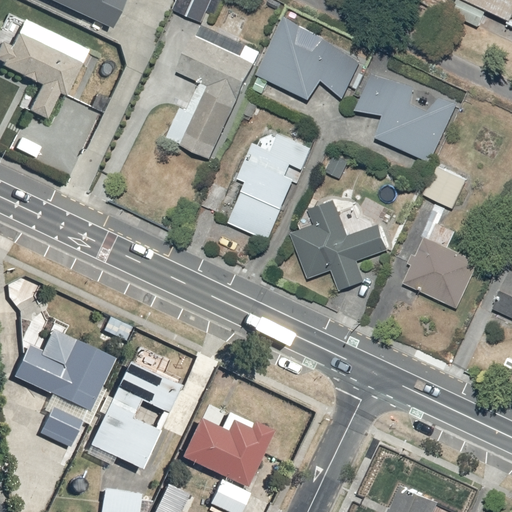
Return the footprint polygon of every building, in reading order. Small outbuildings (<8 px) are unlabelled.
[(54,0),(114,28),(127,0),(54,0)] [(181,0),(178,9),(205,21),(210,10),(221,14),(227,0),(181,0)] [(484,14),(454,0),(452,0),(448,10),(478,25),(484,14)] [(511,0),(470,0),(511,19),(511,15),(511,0)] [(261,73),(318,100),(326,83),(350,94),(368,56),(330,38),(322,54),(300,43),(309,23),(289,14),(261,73)] [(14,45),(4,41),(0,50),(0,57),(7,60),(5,65),(44,81),(42,88),(68,98),(81,64),(86,66),(94,47),(26,17),(14,45)] [(245,52),(200,31),(182,69),(205,79),(192,108),(185,105),(171,136),(216,157),(266,48),(250,41),(245,52)] [(419,85),(378,71),(360,110),(388,114),(380,136),(435,162),(462,101),(442,95),(437,111),(414,104),(419,85)] [(268,137),(263,135),(245,177),(253,180),(236,220),(275,236),(300,177),(306,180),(320,146),(285,131),(283,135),(271,130),(268,137)] [(470,173),(444,161),(429,192),(455,205),(470,173)] [(318,222),(296,230),(312,279),(338,270),(344,289),(370,280),(361,256),(391,246),(383,223),(353,234),(341,200),(313,210),(318,222)] [(417,263),(408,280),(463,309),(497,243),(443,214),(424,251),(418,249),(412,260),(417,263)] [(511,279),(499,303),(511,310),(511,279)] [(132,326),(109,316),(103,330),(126,340),(132,326)] [(27,347),(14,375),(54,393),(46,410),(50,412),(42,431),(75,446),(85,425),(91,428),(110,387),(104,384),(117,357),(78,339),(82,332),(56,320),(41,354),(27,347)] [(131,360),(85,452),(113,465),(117,457),(143,468),(161,429),(135,416),(143,399),(170,412),(183,384),(131,360)] [(224,425),(203,416),(185,456),(251,486),(276,430),(231,409),(224,425)] [(244,511),(254,489),(223,476),(211,504),(231,511),(244,511)] [(437,511),(442,501),(405,484),(392,511),(437,511)] [(141,511),(143,488),(104,487),(103,511),(141,511)]
